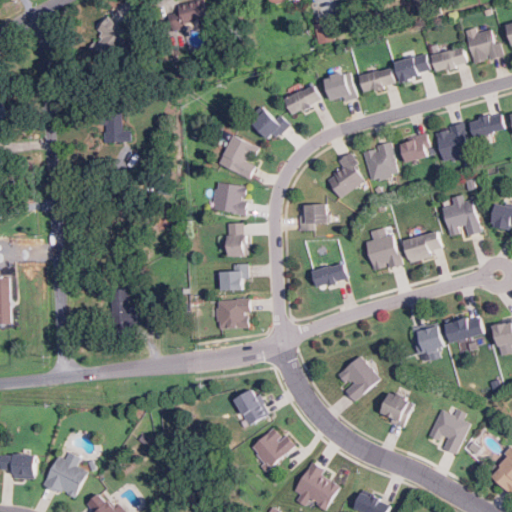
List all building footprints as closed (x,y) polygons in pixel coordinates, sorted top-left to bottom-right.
[(202,0),(181,7),(184,18),(175,21),(177,27),(210,16),(205,0),(202,0)] [(363,9),(366,20),(357,23),(353,12),(363,9)] [(91,48),(112,63),(134,33),(112,18),(91,48)] [(511,50),(511,18),(500,23),(509,51),(511,50)] [(317,24),(321,43),(336,40),(332,21),(317,24)] [(504,56),(496,27),(480,31),(479,27),(468,30),(477,63),(504,56)] [(363,39),(360,30),(366,28),(369,37),(363,39)] [(471,64),(466,47),(435,55),(440,72),(471,64)] [(418,62),(416,58),(399,63),(405,82),(434,73),(430,58),(418,62)] [(368,92),(399,84),(394,67),(363,75),(368,92)] [(328,77),(336,102),(359,95),(352,70),(328,77)] [(288,98),(296,115),(325,102),(317,85),(288,98)] [(0,119),(11,112),(0,97),(0,119)] [(124,108),(106,109),(107,141),(134,140),(134,131),(124,131),(124,108)] [(511,108),(503,112),(510,134),(511,133),(511,108)] [(292,124),(281,114),(276,119),(266,109),(254,121),(274,142),(292,124)] [(495,124),(493,115),(473,121),(478,138),(508,130),(506,120),(495,124)] [(473,156),(467,124),(439,129),(446,162),(473,156)] [(136,131),(120,132),(121,149),(137,148),(136,131)] [(434,155),(427,134),(404,141),(410,162),(434,155)] [(264,148),(235,135),(222,163),(252,177),(264,148)] [(366,150),(375,180),(402,172),(393,142),(366,150)] [(369,179),(353,152),(341,160),(346,168),(331,178),(342,196),(369,179)] [(161,183),(146,182),(147,165),(168,166),(167,181),(161,180),(161,183)] [(247,215),(252,187),(220,181),(215,209),(247,215)] [(446,207),(454,236),(466,232),(467,236),(484,232),(474,195),(455,200),(456,204),(446,207)] [(511,228),(511,205),(499,203),(495,226),(511,228)] [(330,204),(303,204),(303,229),(318,229),(318,223),(330,223),(330,204)] [(231,222),(231,255),(250,255),(250,222),(231,222)] [(445,251),(441,231),(407,239),(412,260),(445,251)] [(404,264),(396,232),(381,236),(381,237),(369,241),(377,271),(404,264)] [(320,288),(351,279),(346,262),(315,270),(320,288)] [(250,263),(238,263),(238,270),(223,270),(223,290),(250,290),(250,263)] [(0,323),(13,323),(12,276),(0,276),(0,323)] [(115,335),(113,289),(130,288),(131,310),(138,310),(139,334),(115,335)] [(220,327),(253,327),(253,298),(220,298),(220,327)] [(450,322),(453,341),(487,335),(484,316),(450,322)] [(422,356),(448,350),(441,321),(416,327),(422,356)] [(511,321),(496,327),(503,347),(511,343),(511,321)] [(383,376),(361,355),(338,379),(360,400),(383,376)] [(406,426),(417,398),(393,388),(384,412),(394,417),(393,421),(406,426)] [(237,399),(252,426),(270,415),(256,389),(237,399)] [(445,447),(460,452),(472,421),(461,417),(462,415),(443,408),(433,434),(448,440),(445,447)] [(285,436),(278,426),(253,445),(270,467),(299,445),(289,433),(285,436)] [(479,444),(470,439),(466,447),(475,452),(479,444)] [(68,457),(61,454),(47,483),(77,497),(90,470),(79,465),(83,457),(71,451),(68,457)] [(38,452),(4,452),(4,468),(15,468),(15,476),(38,476),(38,452)] [(511,452),(493,471),(511,490),(511,452)] [(297,490),(303,493),(300,499),(310,505),(314,499),(329,508),(343,484),(325,474),(328,468),(315,460),(297,490)] [(371,511),(386,511),(391,500),(364,490),(358,507),(371,511)] [(120,511),(105,491),(88,503),(94,511),(120,511)]
